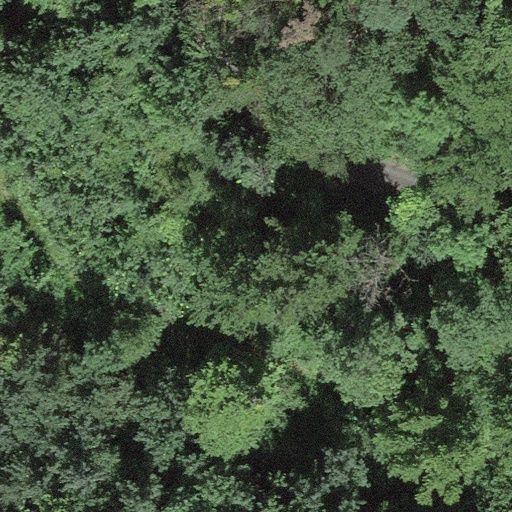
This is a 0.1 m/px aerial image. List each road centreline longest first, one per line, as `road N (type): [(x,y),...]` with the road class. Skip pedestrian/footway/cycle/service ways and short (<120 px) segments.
road 1 (track): [(0,164),(28,209),(96,277),(189,324),(416,413),(511,467)]
road 2 (unclassified): [(511,224),(297,137),(224,73),(193,0)]
